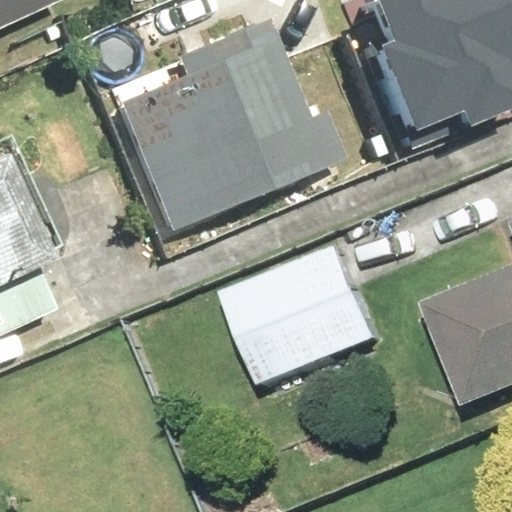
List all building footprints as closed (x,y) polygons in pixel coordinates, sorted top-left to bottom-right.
[(0,0),(0,29),(53,4),(50,0),(0,0)] [(357,50),(389,131),(443,110),(450,128),(511,102),(511,0),(359,0),(377,42),(357,50)] [(116,103),(166,222),(336,150),(316,103),(302,108),(263,16),(180,51),(189,73),(116,103)] [(0,282),(27,272),(0,208),(0,282)] [(375,336),(334,245),(221,295),(262,386),(375,336)] [(511,267),(425,303),(470,410),(511,392),(511,267)]
